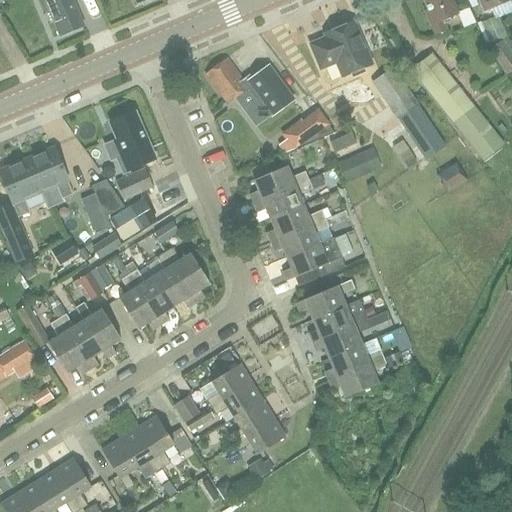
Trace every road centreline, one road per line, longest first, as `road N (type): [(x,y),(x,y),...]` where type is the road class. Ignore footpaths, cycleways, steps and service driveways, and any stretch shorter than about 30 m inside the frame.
road 1 (residential): [(0,461),(235,324),(245,306),(243,284),(143,46)]
road 2 (tertiary): [(0,109),(143,46)]
road 3 (tertiary): [(143,46),(256,0)]
